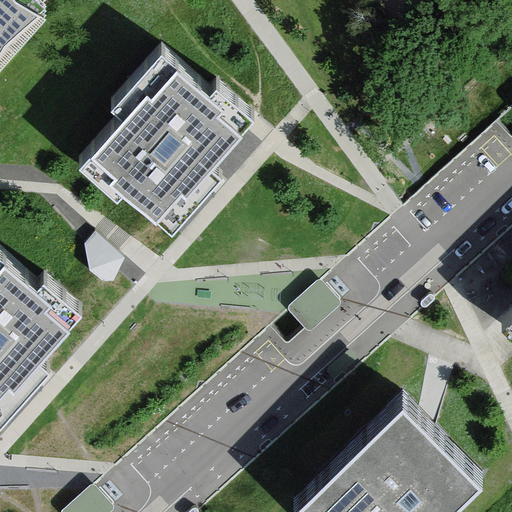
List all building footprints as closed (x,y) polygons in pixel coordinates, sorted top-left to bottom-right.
[(0,0),(0,70),(62,2),(59,0),(0,0)] [(123,110),(78,158),(121,197),(131,186),(160,212),(255,110),(219,78),(212,85),(203,76),(163,39),(109,97),(123,110)] [(101,224),(82,244),(112,272),(131,253),(101,224)] [(0,401),(87,307),(49,273),(41,281),(32,273),(0,243),(0,401)] [(314,324),(346,295),(324,271),(292,300),(314,324)] [(395,391),(287,498),(300,511),(436,511),(476,473),(423,419),(395,391)] [(96,474),(65,505),(71,511),(104,511),(120,497),(96,474)]
